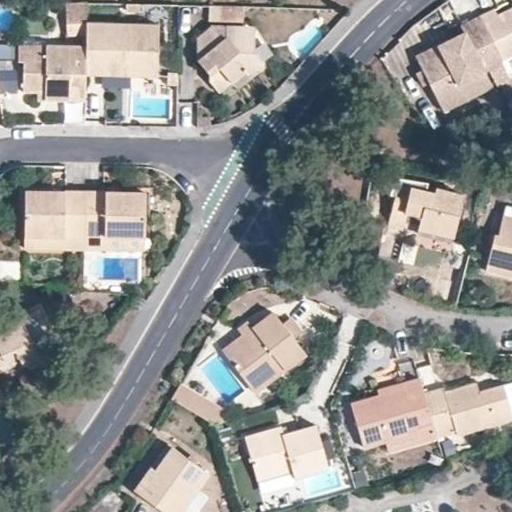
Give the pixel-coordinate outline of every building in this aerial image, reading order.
[(84,2),(62,2),(62,23),(84,24),(84,2)] [(157,19),(157,4),(123,4),(123,19),(157,19)] [(244,21),(244,7),(209,6),(209,19),(244,21)] [(493,8),(477,16),(499,59),(511,52),(511,6),(496,15),(493,8)] [(499,59),(477,16),(459,25),(463,32),(417,55),(436,93),(482,70),(500,61),(499,59)] [(156,25),(84,24),(84,47),(84,74),(155,75),(156,25)] [(244,41),(244,26),(211,25),(195,39),(196,59),(209,75),(208,82),(218,92),(242,73),(250,73),(263,63),(255,53),(244,41)] [(256,27),(244,26),(244,41),(255,53),(256,27)] [(17,62),(22,61),(44,62),(45,46),(45,41),(17,40),(17,62)] [(43,100),(84,100),(84,74),(84,47),(45,46),(44,62),(22,61),(22,93),(43,93),(43,100)] [(175,84),(176,70),(164,70),(164,84),(175,84)] [(482,70),(436,93),(443,108),(489,85),(482,70)] [(0,77),(0,92),(12,90),(9,75),(0,77)] [(419,216),(417,226),(453,234),(461,194),(434,187),(433,192),(409,186),(406,199),(392,196),(385,226),(400,229),(404,212),(419,216)] [(60,247),(81,247),(82,191),(21,190),(22,233),(60,233),(60,247)] [(82,191),(81,247),(103,247),(103,234),(143,235),(142,191),(82,191)] [(511,216),(511,205),(505,204),(503,214),(511,216)] [(511,216),(503,214),(502,214),(497,235),(493,234),(484,271),(511,276),(511,216)] [(453,234),(417,226),(415,233),(451,242),(453,234)] [(23,246),(60,247),(60,233),(22,233),(23,246)] [(103,234),(103,247),(143,247),(143,235),(103,234)] [(344,249),(325,241),(320,252),(340,261),(344,249)] [(3,332),(0,333),(0,368),(15,362),(20,364),(36,356),(44,361),(63,352),(53,331),(46,328),(37,309),(7,323),(3,332)] [(222,351),(246,382),(275,359),(282,369),(304,352),(292,338),(300,332),(289,318),(281,324),(273,313),(252,328),(241,337),(222,351)] [(236,331),(241,337),(252,328),(247,322),(236,331)] [(28,369),(44,361),(36,356),(20,364),(28,369)] [(275,359),(246,382),(253,391),(282,369),(275,359)] [(200,391),(181,380),(171,398),(189,409),(200,391)] [(423,395),(419,380),(403,384),(405,389),(381,397),(351,405),(363,447),(385,441),(433,427),(423,395)] [(511,383),(503,386),(509,408),(511,418),(511,383)] [(405,389),(403,384),(379,391),(381,397),(405,389)] [(467,395),(478,392),(475,384),(465,386),(467,395)] [(435,435),(436,437),(456,431),(457,436),(511,419),(511,418),(509,408),(503,386),(502,385),(478,392),(467,395),(465,386),(445,392),(443,389),(423,395),(433,427),(435,435)] [(206,418),(216,400),(200,391),(189,409),(206,418)] [(214,423),(228,419),(232,410),(216,400),(206,418),(214,423)] [(245,436),(257,478),(292,468),(294,476),(327,466),(314,422),(283,431),(281,425),(245,436)] [(387,449),(435,435),(433,427),(385,441),(387,449)] [(151,468),(134,490),(164,511),(180,511),(209,474),(172,447),(155,471),(151,468)] [(292,468),(257,478),(259,487),(294,476),(292,468)]
